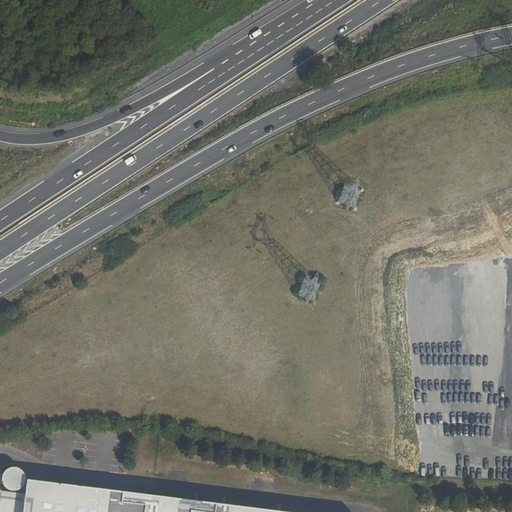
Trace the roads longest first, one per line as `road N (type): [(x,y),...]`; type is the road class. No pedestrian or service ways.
road 1 (motorway): [(0,285),(289,114),(410,62),(511,36)]
road 2 (trunk): [(0,247),(372,0)]
road 3 (trunk): [(261,47),(0,218)]
road 4 (motorway): [(261,47),(231,51),(101,122),(56,135),(0,136)]
